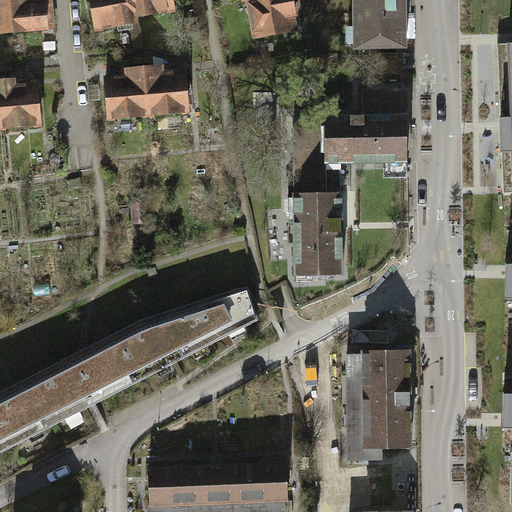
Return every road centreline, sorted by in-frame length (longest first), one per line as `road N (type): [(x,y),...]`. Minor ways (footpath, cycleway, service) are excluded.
road 1 (residential): [(441,252),(378,305),(99,445)]
road 2 (residential): [(441,252),(453,284),(454,338),(440,442),(444,511)]
road 3 (residential): [(435,0),(446,128),(441,252)]
road 4 (residential): [(74,123),(63,0)]
